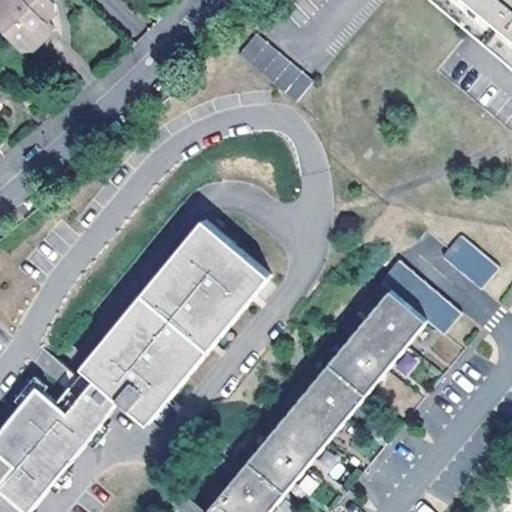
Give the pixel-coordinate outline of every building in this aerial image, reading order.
[(0,0),(0,1),(7,8),(0,15),(0,27),(26,54),(39,53),(60,33),(51,24),(59,16),(60,6),(55,1),(53,0),(0,0)] [(511,0),(447,0),(511,54),(511,0)] [(293,102),(312,82),(258,31),(239,51),(293,102)] [(148,425),(271,278),(204,221),(147,290),(81,369),(84,371),(57,402),(38,386),(0,431),(0,511),(20,511),(100,416),(106,422),(115,410),(114,409),(120,402),(148,425)] [(469,241),(451,263),(488,293),(506,272),(469,241)] [(435,323),(452,337),(470,316),(407,264),(390,286),(398,292),(435,323)] [(276,511),(435,323),(398,292),(215,511),(214,511),(276,511)] [(20,511),(29,511),(106,422),(100,416),(20,511)] [(214,511),(215,511),(190,492),(180,504),(189,511),(214,511)] [(433,511),(423,503),(416,511),(433,511)]
